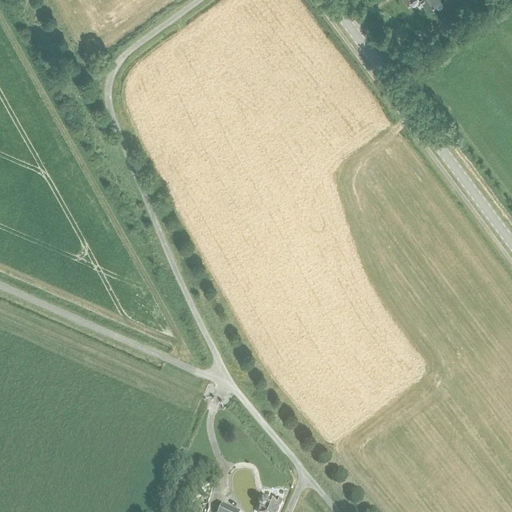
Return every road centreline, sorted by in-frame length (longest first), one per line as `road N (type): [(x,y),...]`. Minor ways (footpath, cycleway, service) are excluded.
road 1 (unclassified): [(305,474),(226,384),(108,99),(123,55),(199,0)]
road 2 (tertiary): [(511,246),(317,0)]
road 3 (track): [(226,384),(0,288)]
